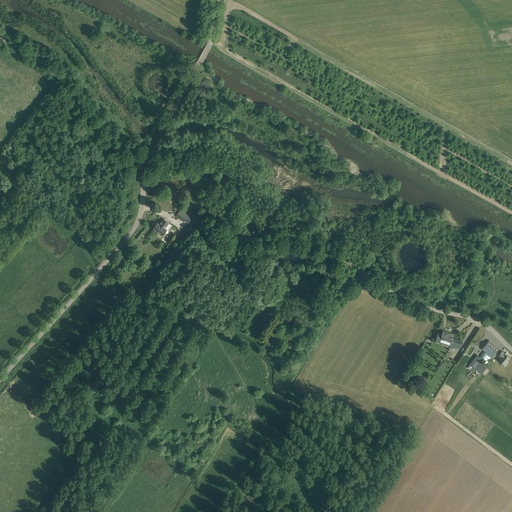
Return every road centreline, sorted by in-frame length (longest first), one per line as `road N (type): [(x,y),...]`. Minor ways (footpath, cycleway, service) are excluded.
road 1 (track): [(413,303),(312,242),(239,238),(231,229),(232,181),(208,155),(144,161)]
road 2 (unclassified): [(0,379),(134,227),(143,207),(142,166)]
road 3 (unclassified): [(142,166),(114,148),(42,59),(0,38)]
road 4 (unclassified): [(142,166),(209,44),(219,0)]
